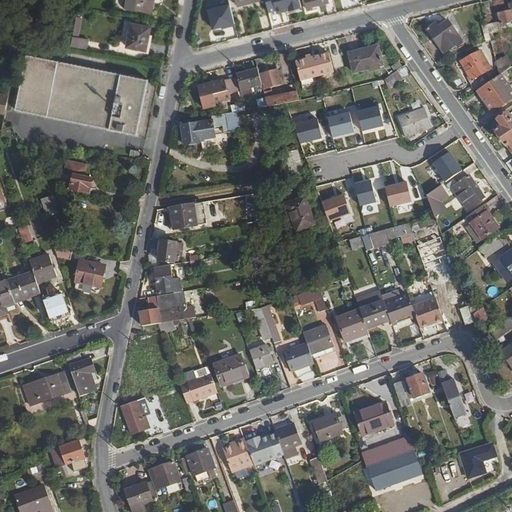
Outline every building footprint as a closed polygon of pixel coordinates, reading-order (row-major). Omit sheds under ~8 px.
[(125,0),(124,7),(148,11),(150,0),(153,0),(152,0),(125,0)] [(289,10),(302,7),(300,0),(265,0),(269,13),(276,11),(288,7),(289,10)] [(305,0),(308,11),(312,10),(311,6),(328,2),(327,0),(305,0)] [(499,13),(501,23),(505,22),(504,20),(511,18),(511,3),(507,4),(509,11),(499,13)] [(228,27),(236,25),(230,4),(209,9),(214,28),(228,25),(228,27)] [(79,30),(81,18),(76,17),(73,30),(79,30)] [(426,30),(442,53),(460,41),(446,21),(437,27),(435,24),(426,30)] [(131,23),(126,47),(145,50),(150,27),(131,23)] [(487,25),(489,33),(498,31),(496,23),(487,25)] [(491,40),(489,33),(487,25),(480,27),(484,43),(491,40)] [(72,35),(70,45),(82,47),(84,38),(72,35)] [(16,57),(20,42),(11,44),(9,56),(16,57)] [(348,52),(353,73),(382,65),(377,45),(348,52)] [(460,64),(478,91),(487,84),(481,75),(491,68),(479,51),(460,64)] [(27,53),(15,109),(136,134),(147,79),(27,53)] [(295,62),(300,81),(332,73),(328,54),(295,62)] [(236,77),(240,91),(240,92),(261,86),(257,70),(236,76),(236,77)] [(260,74),(264,90),(262,90),(266,107),(281,105),(284,104),(286,104),(299,101),(297,91),(290,92),(290,91),(272,95),(271,88),(279,86),(276,70),(260,74)] [(385,81),(389,91),(403,79),(397,71),(385,81)] [(477,91),(493,113),(511,99),(511,91),(500,75),(487,84),(478,91),(477,91)] [(236,77),(199,88),(205,109),(216,106),(213,95),(227,91),(228,95),(240,92),(240,91),(236,77)] [(0,111),(5,113),(9,94),(0,92),(0,111)] [(378,105),(357,111),(362,131),(383,126),(378,105)] [(398,115),(406,135),(430,126),(423,106),(398,115)] [(221,115),(223,127),(224,134),(241,131),(237,112),(221,115)] [(349,112),(328,117),(332,138),(354,133),(349,112)] [(495,130),(511,155),(511,119),(507,113),(497,120),(501,126),(495,130)] [(182,126),(185,144),(201,142),(200,140),(215,137),(213,128),(223,127),(221,115),(212,117),(213,121),(182,126)] [(317,119),(295,124),(300,144),(322,138),(317,119)] [(278,157),(286,181),(302,176),(294,152),(278,157)] [(462,170),(449,152),(432,163),(445,182),(462,170)] [(71,189),(71,190),(90,194),(93,179),(84,177),(81,177),(82,171),(85,172),(87,165),(67,161),(65,171),(75,173),(74,175),(72,184),(71,189)] [(453,186),(467,208),(483,197),(468,175),(453,186)] [(370,180),(355,184),(360,206),(376,202),(370,180)] [(406,181),(385,186),(390,207),(411,202),(406,181)] [(441,185),(428,194),(436,215),(446,208),(441,200),(448,195),(441,185)] [(319,202),(326,223),(350,216),(344,195),(319,202)] [(54,196),(41,198),(44,217),(57,214),(54,196)] [(286,204),(290,215),(293,214),(299,230),(316,224),(306,198),(286,204)] [(194,204),(197,225),(207,224),(204,203),(194,204)] [(466,215),(470,222),(480,236),(482,239),(497,227),(486,211),(488,209),(483,203),(466,215)] [(171,208),(174,229),(197,225),(194,204),(171,208)] [(214,222),(215,230),(225,228),(224,221),(214,222)] [(464,225),(474,240),(480,236),(470,222),(464,225)] [(328,226),(334,244),(346,241),(353,239),(342,223),(328,226)] [(407,223),(381,231),(385,240),(410,233),(407,223)] [(28,226),(18,228),(21,244),(31,242),(28,226)] [(364,236),(370,249),(386,243),(385,240),(381,231),(364,236)] [(415,243),(421,262),(447,252),(440,234),(415,243)] [(500,234),(481,248),(486,256),(506,241),(500,234)] [(346,241),(349,248),(361,244),(358,237),(353,239),(346,241)] [(160,250),(158,259),(175,261),(176,255),(179,255),(179,249),(182,249),(182,243),(161,240),(159,240),(157,250),(160,250)] [(54,248),(58,258),(70,260),(72,252),(54,248)] [(511,249),(501,257),(511,273),(511,249)] [(30,262),(34,273),(38,283),(57,277),(49,255),(30,262)] [(81,260),(77,281),(101,286),(105,265),(81,260)] [(154,268),(159,294),(174,292),(169,266),(154,268)] [(9,282),(15,300),(31,295),(31,297),(41,293),(38,283),(34,273),(9,282)] [(413,284),(417,294),(411,295),(415,305),(411,306),(415,315),(420,327),(444,319),(435,298),(434,298),(427,279),(413,284)] [(0,285),(0,315),(9,313),(7,307),(16,304),(15,300),(9,282),(0,285)] [(310,289),(319,311),(326,309),(317,287),(310,289)] [(314,298),(310,289),(298,293),(302,302),(314,298)] [(62,293),(43,300),(49,318),(68,312),(62,293)] [(140,311),(141,327),(157,324),(173,322),(172,314),(158,316),(157,309),(179,307),(177,293),(159,296),(148,298),(149,310),(140,311)] [(384,302),(390,319),(392,324),(415,315),(411,306),(406,294),(384,302)] [(371,295),(358,300),(360,306),(373,302),(371,295)] [(359,311),(366,328),(390,319),(384,302),(359,311)] [(7,307),(9,313),(18,309),(16,304),(7,307)] [(466,324),(474,321),(468,306),(461,309),(466,324)] [(483,308),(473,313),(479,325),(488,320),(483,308)] [(337,318),(346,342),(368,333),(366,328),(359,311),(359,309),(337,318)] [(172,314),(173,322),(189,319),(194,318),(193,311),(172,314)] [(254,314),(260,331),(267,329),(261,312),(254,314)] [(492,331),(497,339),(511,328),(511,320),(511,318),(492,331)] [(437,322),(441,333),(448,330),(444,319),(437,322)] [(302,333),(306,343),(310,353),(332,344),(324,325),(302,333)] [(268,329),(273,343),(280,340),(274,326),(268,329)] [(284,352),(291,371),(314,362),(310,353),(306,343),(284,352)] [(248,351),(255,368),(272,362),(265,344),(248,351)] [(511,344),(501,352),(511,366),(511,344)] [(214,366),(222,387),(247,377),(240,357),(214,366)] [(69,365),(79,397),(93,393),(86,374),(98,370),(94,358),(69,365)] [(193,371),(196,379),(210,374),(207,366),(193,371)] [(445,369),(438,372),(454,418),(466,413),(454,379),(449,381),(445,369)] [(180,385),(182,389),(187,403),(217,392),(210,374),(196,379),(180,385)] [(394,384),(401,407),(410,403),(408,398),(413,396),(414,398),(430,392),(423,374),(394,384)] [(25,386),(32,407),(64,396),(72,394),(66,375),(57,378),(57,375),(25,386)] [(180,385),(167,390),(169,394),(182,389),(180,385)] [(122,407),(132,435),(150,428),(145,416),(143,417),(137,402),(122,407)] [(356,413),(363,434),(392,424),(385,403),(356,413)] [(314,423),(322,442),(344,432),(337,414),(314,423)] [(284,454),(285,457),(296,453),(293,446),(301,443),(294,423),(275,430),(276,432),(284,454)] [(257,437),(246,441),(254,464),(255,465),(277,457),(284,454),(276,432),(269,435),(262,438),(258,439),(257,437)] [(362,453),(376,489),(422,472),(410,436),(362,453)] [(246,441),(245,439),(236,442),(237,444),(231,446),(224,449),(233,472),(254,464),(246,441)] [(61,448),(68,466),(72,464),(73,472),(85,467),(84,458),(78,441),(61,448)] [(491,443),(459,452),(468,479),(485,473),(481,462),(496,457),(491,443)] [(181,458),(186,472),(192,470),(194,475),(207,470),(211,478),(217,476),(216,473),(214,467),(215,467),(208,448),(181,458)] [(311,463),(320,484),(328,480),(320,460),(311,463)] [(149,470),(156,489),(158,496),(159,497),(180,489),(177,481),(181,480),(173,461),(149,470)] [(126,490),(134,511),(146,511),(147,511),(144,504),(153,501),(152,499),(158,496),(156,489),(152,480),(146,482),(126,490)] [(16,498),(21,511),(40,511),(41,511),(40,511),(51,511),(44,488),(16,498)] [(239,511),(235,501),(226,504),(228,511),(239,511)]
